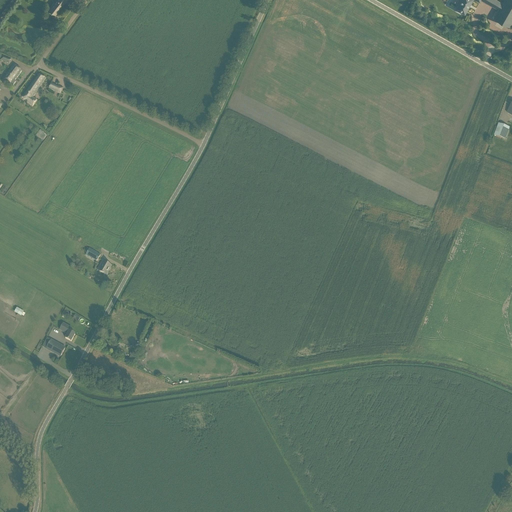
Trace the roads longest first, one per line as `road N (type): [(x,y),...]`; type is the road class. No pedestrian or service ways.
road 1 (unclassified): [(33,511),(44,424),(203,145),(266,0)]
road 2 (track): [(203,145),(40,66),(88,0)]
road 3 (unclassified): [(511,80),(369,0)]
